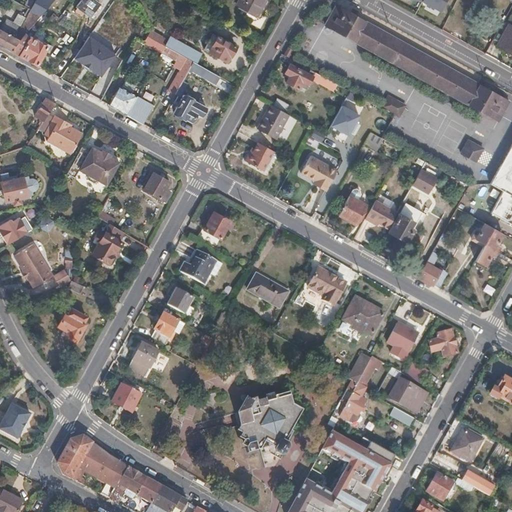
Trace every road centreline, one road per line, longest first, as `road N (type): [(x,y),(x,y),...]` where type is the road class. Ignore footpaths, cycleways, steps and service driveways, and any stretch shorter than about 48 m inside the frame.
road 1 (residential): [(488,332),(204,173)]
road 2 (residential): [(204,173),(72,411)]
road 3 (residential): [(204,173),(0,59)]
road 4 (residential): [(388,511),(488,332)]
road 5 (residential): [(204,173),(299,0)]
road 6 (tertiary): [(233,511),(72,411)]
road 7 (residential): [(368,0),(511,80)]
road 8 (tertiary): [(72,411),(30,366),(0,310)]
